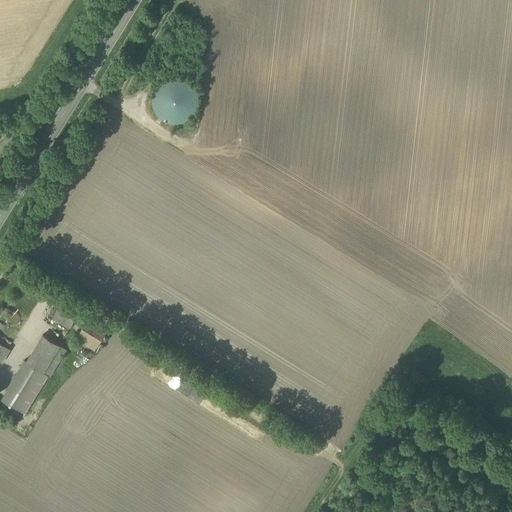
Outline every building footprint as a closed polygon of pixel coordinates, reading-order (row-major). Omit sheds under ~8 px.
[(158,115),(164,119),(170,121),(176,122),(183,121),(189,118),(193,113),(196,109),(197,108),(199,102),(199,95),(197,89),(193,83),(188,79),(182,76),(176,75),(169,76),(167,77),(163,79),(157,84),(154,89),(152,96),(152,103),(155,109),(158,115)] [(77,316),(60,306),(53,317),(70,328),(77,316)] [(105,334),(87,323),(75,342),(94,353),(105,334)] [(64,348),(46,337),(31,363),(26,361),(4,398),(26,412),(64,348)] [(0,361),(2,362),(11,348),(0,341),(0,361)]
